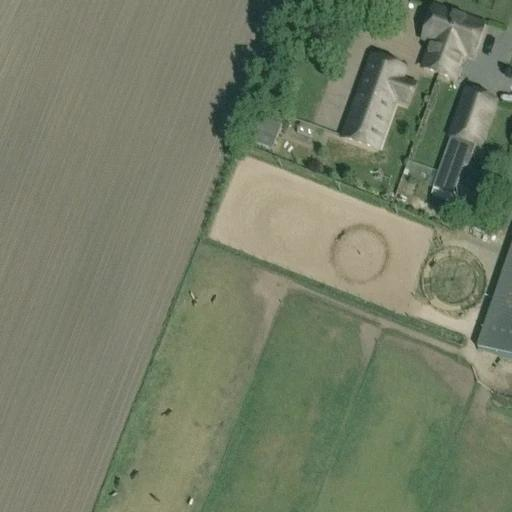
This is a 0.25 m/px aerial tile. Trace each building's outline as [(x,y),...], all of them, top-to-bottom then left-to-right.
[(484,28),(436,11),(424,42),(433,45),(424,71),(455,82),(464,56),(473,59),(484,28)] [(378,144),(395,100),(408,105),(415,87),(401,82),(404,72),(372,61),(344,140),(376,152),(378,144)] [(495,105),(467,95),(451,138),(480,149),(495,105)] [(280,144),(284,132),(268,126),(260,149),(279,156),(283,145),(280,144)] [(380,166),(401,179),(408,167),(386,155),(380,166)] [(458,182),(440,175),(434,190),(453,197),(458,182)] [(511,251),(478,352),(511,363),(511,251)]
